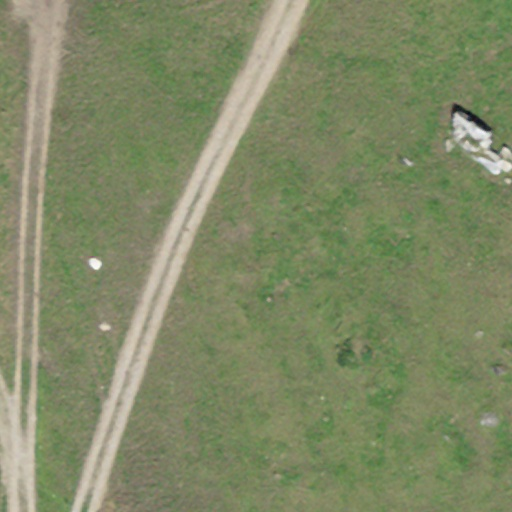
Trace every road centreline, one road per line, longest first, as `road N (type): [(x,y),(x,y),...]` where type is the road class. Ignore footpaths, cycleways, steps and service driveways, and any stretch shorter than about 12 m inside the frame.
road 1 (track): [(0,501),(1,511),(37,511),(48,0)]
road 2 (track): [(91,511),(161,306),(306,0)]
